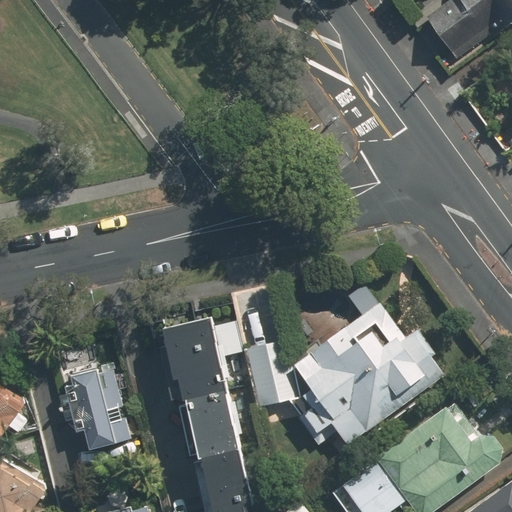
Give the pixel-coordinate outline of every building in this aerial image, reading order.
[(511,25),(511,0),(453,0),(430,17),(459,58),(494,33),(497,37),(511,25)] [(407,337),(382,301),(297,363),(316,388),(305,396),(315,408),(301,418),(320,444),(340,429),(351,445),(448,374),(434,356),(438,353),(420,328),(407,337)] [(187,396),(230,387),(214,316),(166,327),(179,379),(183,378),(187,396)] [(290,340),(247,349),(260,404),(303,395),(290,340)] [(131,437),(114,370),(100,374),(99,371),(74,378),(75,383),(67,385),(79,433),(88,431),(93,449),(117,443),(117,441),(131,437)] [(0,445),(31,403),(0,383),(0,445)] [(202,454),(243,445),(230,387),(187,396),(188,399),(189,399),(202,454)] [(474,442),(448,406),(380,457),(345,483),(347,485),(335,494),(348,511),(391,511),(411,498),(420,511),(435,511),(503,461),(507,450),(497,436),(484,434),(474,442)] [(243,445),(202,454),(203,458),(206,457),(218,511),(250,511),(249,506),(256,504),(243,445)] [(35,511),(52,489),(0,454),(0,511),(35,511)] [(511,511),(511,482),(470,511),(511,511)]
